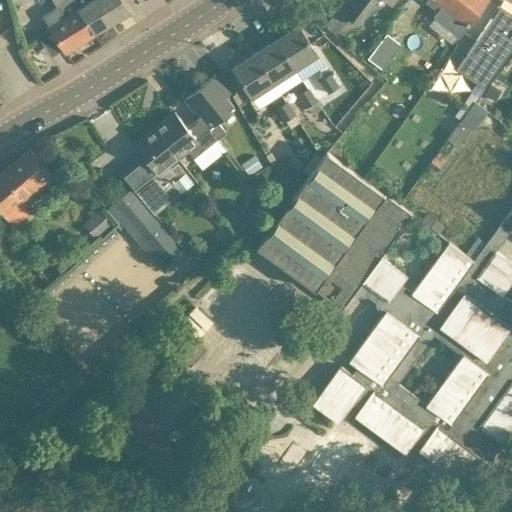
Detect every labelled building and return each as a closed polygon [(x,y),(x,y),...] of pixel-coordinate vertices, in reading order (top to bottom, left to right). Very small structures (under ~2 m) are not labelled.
[(52,0),(56,5),(42,15),(63,47),(64,50),(92,33),(76,9),(72,0),(52,0)] [(94,0),(72,0),(76,9),(92,33),(109,23),(94,0)] [(119,0),(94,0),(109,23),(127,12),(119,0)] [(344,0),(325,26),(335,34),(349,17),(356,22),(373,0),(383,0),(389,5),(392,0),(344,0)] [(431,0),(440,7),(433,15),(458,34),(485,0),(431,0)] [(511,47),(511,17),(497,8),(456,69),(483,88),(511,47)] [(297,24),(275,39),(294,67),(316,53),(297,24)] [(367,57),(381,68),(400,44),(386,33),(367,57)] [(294,67),(275,39),(254,53),(272,81),(294,67)] [(272,81),(254,53),(232,67),(250,95),(272,81)] [(330,73),(320,80),(328,93),(337,87),(339,86),(330,73)] [(214,74),(184,99),(194,111),(217,138),(225,131),(217,121),(229,111),(234,107),(225,96),(229,93),(214,74)] [(305,107),(307,106),(316,101),(307,88),(297,95),(305,107)] [(295,114),(287,101),(276,108),(284,122),(286,120),(293,116),(295,114)] [(475,104),(448,140),(456,147),(470,129),(474,132),(480,124),(488,113),(475,104)] [(217,138),(194,111),(182,121),(175,112),(154,129),(177,157),(187,150),(193,157),(217,138)] [(177,163),(170,168),(168,165),(177,157),(154,129),(134,145),(141,154),(136,158),(120,172),(126,180),(139,195),(142,199),(153,213),(154,214),(166,204),(158,195),(172,184),(179,193),(193,182),(177,163)] [(0,211),(1,213),(5,217),(24,201),(52,177),(49,172),(29,149),(0,174),(0,211)] [(342,308),(356,288),(380,256),(411,213),(326,151),(257,246),(342,308)] [(291,159),(274,169),(282,185),(300,175),(291,159)] [(118,220),(124,214),(166,264),(180,252),(172,242),(173,241),(129,189),(107,208),(118,220)] [(83,224),(94,237),(97,235),(101,238),(114,227),(95,206),(89,211),(93,215),(83,224)] [(511,301),(501,293),(511,279),(511,262),(494,249),(502,239),(510,228),(511,224),(511,207),(494,233),(473,261),(447,242),(411,291),(400,283),(406,275),(380,256),(356,288),(386,310),(350,360),(358,366),(353,373),(341,364),(341,365),(340,365),(313,402),(339,421),(349,407),(356,412),(355,415),(405,452),(413,441),(420,447),(418,449),(469,486),(486,464),(493,465),(494,454),(511,429),(511,301)] [(444,226),(426,213),(420,220),(438,233),(444,226)] [(1,243),(0,244),(0,263),(4,268),(14,258),(1,243)] [(312,463),(315,450),(309,449),(313,428),(291,424),(287,445),(271,442),(269,454),(312,463)] [(120,440),(115,448),(134,462),(136,459),(139,456),(140,454),(120,440)]
